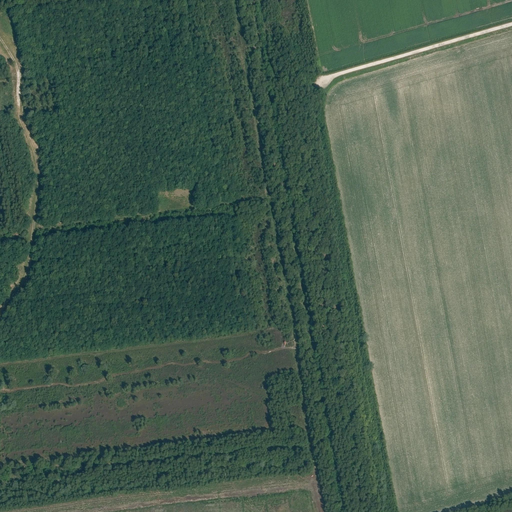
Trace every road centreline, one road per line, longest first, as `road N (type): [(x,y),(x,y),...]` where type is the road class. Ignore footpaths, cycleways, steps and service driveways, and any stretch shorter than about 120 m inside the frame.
road 1 (track): [(272,197),(243,198),(232,213),(0,244)]
road 2 (track): [(0,41),(35,171),(22,271),(0,305)]
road 3 (track): [(511,24),(322,82)]
